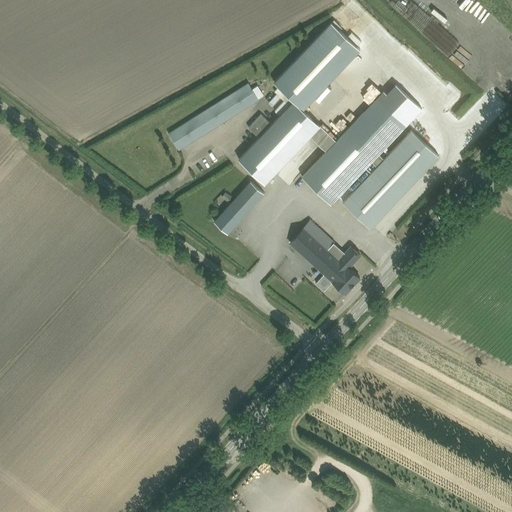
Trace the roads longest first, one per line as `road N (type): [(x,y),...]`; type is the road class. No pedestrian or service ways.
road 1 (unclassified): [(0,98),(324,348)]
road 2 (secondary): [(324,348),(511,143)]
road 3 (secondary): [(174,511),(324,348)]
road 4 (unknown): [(160,222),(293,121)]
road 5 (unknown): [(357,511),(369,482),(340,461),(321,466),(288,503)]
